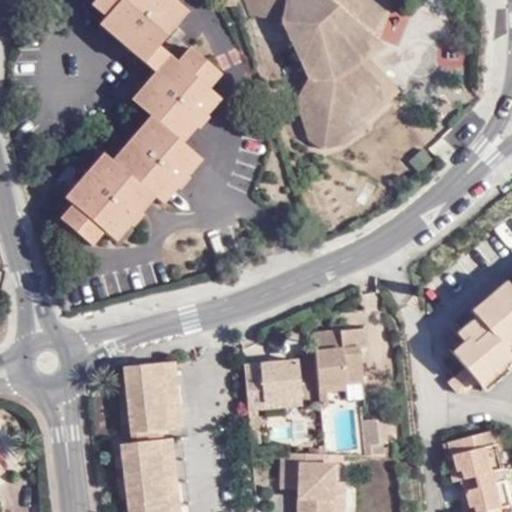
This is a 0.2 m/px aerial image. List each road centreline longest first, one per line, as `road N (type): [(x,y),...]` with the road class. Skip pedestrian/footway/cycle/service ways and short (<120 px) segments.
road 1 (residential): [(238,193),(239,105),(218,31),(197,0)]
road 2 (residential): [(202,318),(220,511)]
road 3 (residential): [(238,193),(100,265)]
road 4 (residential): [(487,152),(380,246)]
